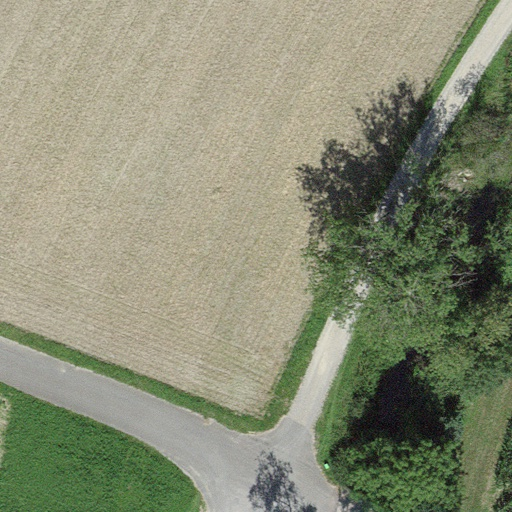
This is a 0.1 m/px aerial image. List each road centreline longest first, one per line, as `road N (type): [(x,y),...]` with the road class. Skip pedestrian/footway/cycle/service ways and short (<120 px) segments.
road 1 (track): [(511,3),(432,102),(285,482),(281,511)]
road 2 (unclassified): [(313,495),(0,367)]
